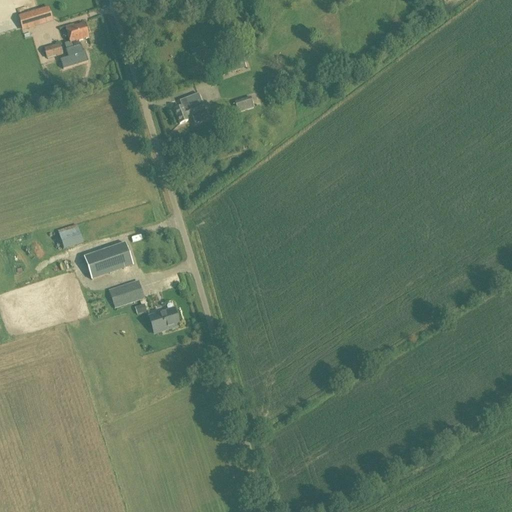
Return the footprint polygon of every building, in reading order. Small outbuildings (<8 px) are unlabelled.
[(22,32),(53,23),(49,7),(17,16),(22,32)] [(78,41),(88,39),(84,24),(74,27),(74,26),(65,29),(70,46),(79,43),(78,41)] [(47,60),(62,55),(59,45),(44,49),(47,60)] [(81,46),(80,46),(65,50),(68,58),(60,60),(63,71),(88,63),(85,53),(83,53),(81,46)] [(246,68),(244,64),(242,59),(241,54),(218,62),(223,77),(246,68)] [(88,84),(78,82),(76,90),(86,92),(88,84)] [(207,119),(198,95),(180,102),(182,108),(174,111),(180,125),(188,122),(187,119),(192,117),(194,124),(207,119)] [(237,99),(239,110),(255,106),(253,95),(237,99)] [(75,226),(60,231),(61,236),(77,232),(75,226)] [(41,233),(34,235),(36,243),(44,242),(41,233)] [(62,236),(64,246),(83,244),(81,233),(62,236)] [(125,244),(84,259),(91,281),(132,267),(125,244)] [(115,310),(144,300),(138,282),(109,292),(115,310)] [(144,305),(134,308),(135,309),(137,316),(146,313),(144,306),(144,305)] [(154,335),(179,327),(174,310),(149,318),(154,335)]
